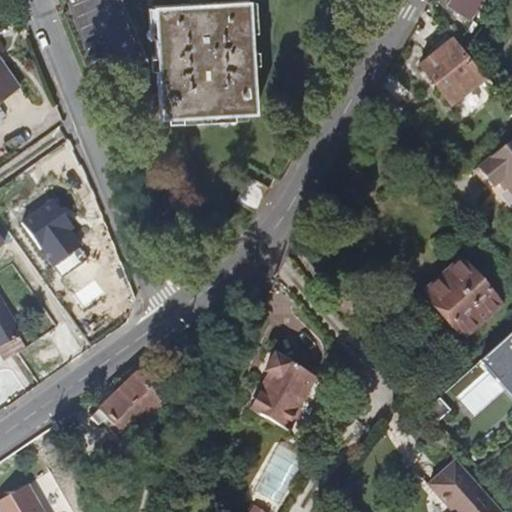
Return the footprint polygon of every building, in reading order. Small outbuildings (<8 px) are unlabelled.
[(469,19),(482,0),(446,0),(445,2),(469,19)] [(246,1),(151,9),(161,118),(256,111),(246,1)] [(487,78),(449,31),(435,42),(441,50),(422,66),(453,105),(487,78)] [(0,115),(5,112),(0,104),(20,91),(0,61),(0,115)] [(511,142),(480,167),(495,187),(503,180),(511,191),(511,142)] [(270,189),(249,178),(235,201),(256,213),(270,189)] [(51,200),(19,223),(59,278),(87,259),(67,230),(71,228),(51,200)] [(499,305),(457,261),(423,293),(465,337),(499,305)] [(18,343),(0,317),(0,341),(6,351),(18,343)] [(511,331),(480,360),(499,381),(511,369),(511,331)] [(297,407),(314,375),(273,353),(263,370),(268,373),(272,375),(261,394),(258,391),(249,408),(287,429),(299,408),(297,407)] [(164,403),(161,401),(171,391),(152,373),(143,382),(135,374),(96,413),(125,442),(164,403)] [(261,394),(272,375),(268,373),(258,391),(261,394)] [(502,511),(453,461),(429,484),(453,510),(450,511),(502,511)] [(44,511),(29,486),(0,503),(0,511),(44,511)]
